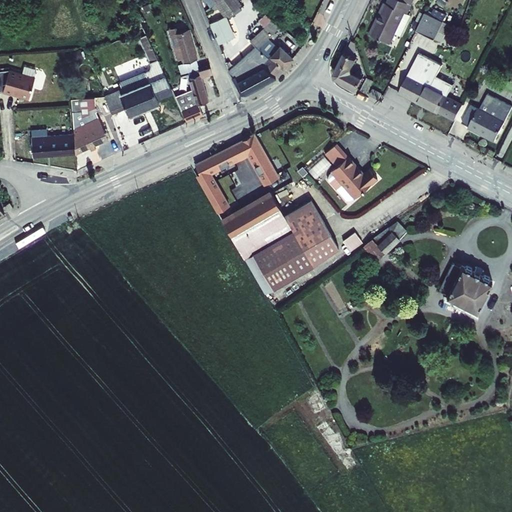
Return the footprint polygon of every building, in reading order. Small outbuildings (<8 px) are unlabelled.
[(216,0),(226,13),(243,2),(241,0),(216,0)] [(413,1),(411,0),(387,0),(388,0),(386,0),(384,0),(380,8),(385,10),(381,19),(378,18),(371,32),(389,41),(395,30),(401,33),(412,13),(408,11),(413,1)] [(380,8),(369,31),(371,32),(378,18),(381,19),(385,10),(380,8)] [(446,19),(429,10),(419,29),(437,38),(446,19)] [(225,14),(209,21),(218,40),(234,33),(225,14)] [(268,35),(271,32),(272,31),(266,25),(252,37),(258,44),(268,35)] [(173,30),(169,32),(176,57),(182,56),(186,71),(187,74),(200,70),(199,67),(187,27),(178,30),(176,27),(173,28),(173,30)] [(147,32),(139,36),(142,42),(149,39),(147,32)] [(258,44),(250,51),(275,74),(293,55),(281,41),(278,45),(268,35),(258,44)] [(355,41),(351,39),(335,70),(338,76),(358,86),(364,74),(361,73),(362,71),(358,69),(356,71),(355,70),(354,69),(353,67),(352,65),(357,56),(353,54),(356,46),(355,41)] [(109,94),(112,104),(124,99),(129,111),(159,99),(154,87),(170,81),(153,45),(145,48),(151,61),(155,69),(146,72),(145,70),(120,81),(122,88),(109,94)] [(250,51),(230,67),(235,73),(232,75),(241,92),(275,74),(250,51)] [(143,64),(145,70),(146,72),(155,69),(151,61),(143,64)] [(29,94),(35,73),(23,69),(23,68),(10,64),(0,66),(0,87),(3,87),(13,90),(14,88),(19,90),(20,91),(29,94)] [(186,71),(179,73),(184,92),(192,90),(196,101),(207,98),(201,75),(213,72),(210,64),(199,67),(200,70),(187,74),(186,71)] [(440,86),(410,71),(401,88),(442,109),(443,108),(458,116),(466,101),(451,93),(457,80),(446,75),(440,86)] [(366,78),(362,86),(368,90),(370,86),(366,78)] [(120,81),(107,86),(109,94),(122,88),(120,81)] [(374,85),(370,90),(384,98),(387,92),(374,85)] [(498,137),(511,111),(511,99),(492,89),(484,105),(475,100),(466,117),(473,122),(473,123),(498,137)] [(81,95),(71,95),(72,107),(82,106),(81,95)] [(196,101),(181,106),(187,118),(201,112),(196,101)] [(73,127),(75,148),(88,143),(90,147),(97,144),(95,140),(108,134),(99,113),(93,116),(90,109),(82,113),(84,120),(73,124),(73,127)] [(46,121),(31,122),(31,130),(46,129),(46,121)] [(46,129),(31,130),(32,150),(75,148),(73,127),(46,129)] [(272,167),(251,130),(196,161),(202,173),(199,175),(222,217),(234,211),(211,170),(248,149),(266,181),(280,173),(277,168),(275,169),(273,167),(272,167)] [(342,163),(336,167),(337,168),(341,174),(336,178),(342,186),(348,182),(360,196),(360,197),(385,177),(377,166),(369,172),(353,153),(353,154),(342,140),(331,150),(342,163)] [(360,196),(348,182),(342,186),(351,198),(354,198),(357,198),(360,196)] [(271,188),(234,211),(222,217),(233,235),(281,206),(271,188)] [(7,190),(2,193),(5,199),(11,195),(7,190)] [(312,194),(294,205),(318,245),(336,234),(312,194)] [(284,210),(281,206),(233,235),(267,290),(342,244),(336,234),(318,245),(294,205),(284,210)] [(403,213),(376,235),(386,247),(413,225),(403,213)] [(352,250),(364,242),(357,231),(344,239),(352,250)] [(462,263),(454,259),(440,287),(448,291),(447,292),(482,310),(489,297),(487,296),(496,278),(494,276),(495,274),(488,270),(486,273),(473,266),(474,264),(467,260),(466,262),(463,261),(462,263)] [(307,395),(313,402),(323,395),(317,387),(307,395)] [(335,420),(346,436),(337,419),(335,420)]
